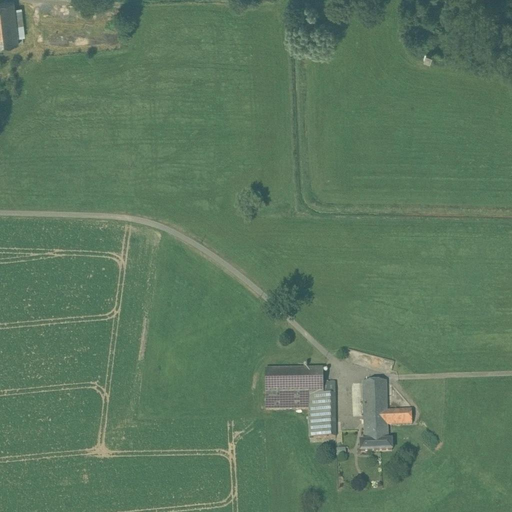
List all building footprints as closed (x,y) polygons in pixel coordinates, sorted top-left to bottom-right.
[(13,3),(0,4),(0,46),(18,44),(18,38),(14,9),(13,3)] [(21,8),(14,9),(18,38),(24,37),(21,8)] [(323,368),(265,369),(265,395),(323,394),(323,382),(323,368)] [(386,382),(363,383),(364,427),(388,426),(412,425),(411,411),(387,412),(386,382)] [(335,394),(323,394),(265,395),(266,410),(309,409),(309,401),(320,401),(320,429),(336,429),(335,394)] [(320,429),(320,401),(309,401),(309,409),(309,438),(336,438),(336,429),(320,429)] [(365,442),(388,441),(388,426),(364,427),(365,442)] [(388,441),(365,442),(360,442),(361,452),(392,451),(392,441),(388,441)]
